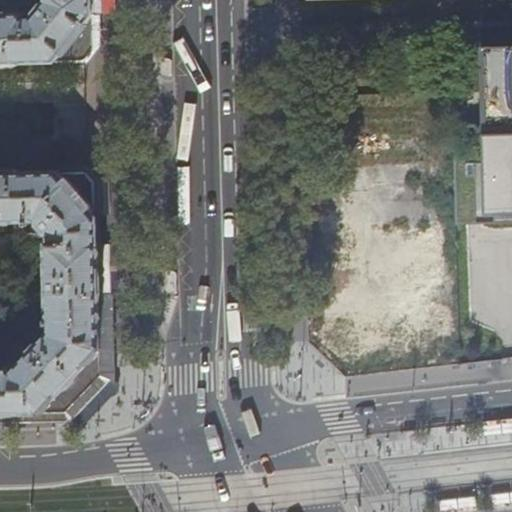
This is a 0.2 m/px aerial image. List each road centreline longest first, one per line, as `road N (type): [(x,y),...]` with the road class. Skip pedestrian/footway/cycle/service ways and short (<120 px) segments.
road 1 (primary): [(237,439),(220,375),(214,0)]
road 2 (primary): [(511,402),(237,439)]
road 3 (primary): [(237,439),(0,469)]
